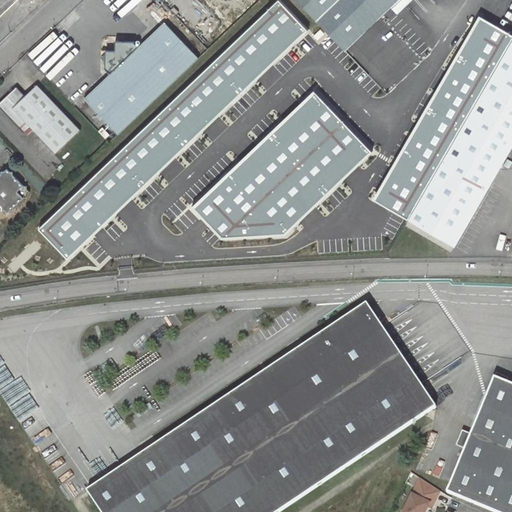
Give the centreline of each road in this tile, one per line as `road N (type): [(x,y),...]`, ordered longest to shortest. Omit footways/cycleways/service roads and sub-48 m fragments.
road 1 (unclassified): [(0,303),(196,279),(511,271)]
road 2 (unknown): [(511,330),(483,362),(439,451)]
